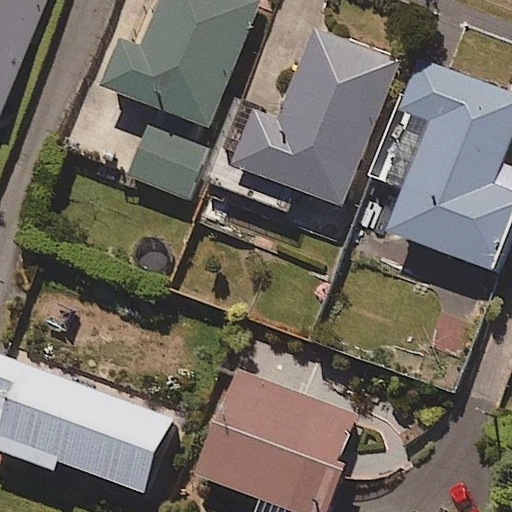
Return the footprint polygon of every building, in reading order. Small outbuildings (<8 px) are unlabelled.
[(60,0),(0,0),(0,122),(18,129),(60,0)] [(262,18),(210,0),(172,0),(145,75),(126,68),(110,114),(215,151),(262,18)] [(403,68),(320,39),(286,135),(261,127),(241,187),(349,224),(403,68)] [(511,160),(511,102),(426,71),(406,125),(435,135),(425,164),(393,152),(379,191),(412,203),(394,250),(500,288),(511,254),(511,176),(507,174),(511,160)] [(214,154),(149,132),(130,186),(195,208),(214,154)] [(179,427),(3,369),(0,379),(0,426),(5,428),(0,443),(0,467),(60,487),(62,480),(152,510),(179,427)] [(336,511),(366,425),(242,384),(204,496),(252,511),(336,511)]
